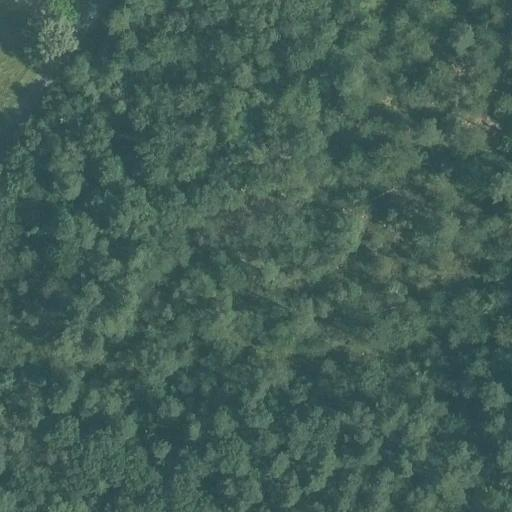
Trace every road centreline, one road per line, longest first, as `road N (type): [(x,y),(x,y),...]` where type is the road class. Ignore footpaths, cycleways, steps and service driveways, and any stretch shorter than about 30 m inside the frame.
road 1 (track): [(511,443),(0,428)]
road 2 (unclassified): [(0,146),(98,0)]
